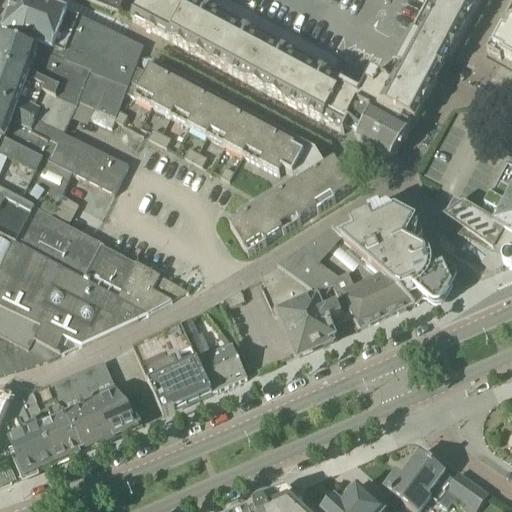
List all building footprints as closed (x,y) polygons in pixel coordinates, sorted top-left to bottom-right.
[(125,97),(130,86),(136,71),(144,51),(80,20),(68,15),(30,0),(15,0),(1,40),(58,61),(57,62),(91,74),(79,108),(115,124),(115,125),(123,129),(127,120),(118,115),(125,97)] [(78,0),(118,16),(125,0),(78,0)] [(143,0),(131,23),(343,136),(349,126),(349,125),(357,107),(372,115),(404,132),(411,135),(415,126),(427,105),(437,86),(445,71),(450,62),(482,0),(143,0)] [(491,47),(487,54),(500,61),(502,58),(511,63),(511,9),(506,20),(510,22),(505,31),(501,29),(492,47),(491,47)] [(0,142),(22,154),(33,123),(57,62),(58,61),(1,40),(0,44),(0,142)] [(125,97),(135,102),(134,103),(280,180),(283,174),(295,180),(299,187),(230,230),(248,260),(266,248),(266,247),(282,237),(283,238),(301,227),(300,226),(317,215),(318,216),(336,205),(335,204),(353,193),(335,164),(325,171),(324,169),(323,169),(324,171),(317,175),(307,158),(311,151),(253,121),(255,115),(238,106),(235,111),(217,101),(219,96),(202,86),(199,92),(181,82),(183,77),(166,67),(163,73),(153,67),(148,77),(140,92),(130,86),(125,97)] [(140,92),(148,77),(136,71),(130,86),(140,92)] [(410,135),(404,132),(372,115),(357,107),(349,125),(349,126),(361,136),(357,144),(377,154),(392,163),(410,135)] [(153,133),(148,143),(166,152),(171,143),(153,133)] [(0,196),(3,198),(11,178),(22,154),(0,142),(0,196)] [(189,153),(184,162),(202,172),(207,163),(189,153)] [(465,211),(464,210),(463,211),(454,206),(447,220),(469,237),(468,240),(503,259),(502,261),(502,262),(502,264),(505,268),(509,269),(511,269),(511,268),(511,255),(511,256),(511,255),(511,170),(507,168),(479,219),(472,216),(473,215),(471,214),(471,215),(470,214),(469,213),(468,214),(467,213),(468,212),(466,211),(466,212),(465,212),(465,211)] [(234,177),(225,172),(220,181),(229,186),(234,177)] [(91,242),(52,222),(3,198),(0,196),(0,244),(147,319),(189,296),(91,242)] [(414,255),(410,245),(408,240),(413,232),(412,231),(413,228),(398,220),(400,217),(389,211),(386,213),(382,215),(381,213),(382,212),(381,211),(350,225),(352,231),(342,242),(342,241),(341,242),(333,235),(332,236),(414,308),(415,309),(416,308),(415,307),(421,300),(432,309),(436,311),(441,310),(444,306),(452,290),(443,271),(436,274),(436,273),(431,276),(424,260),(426,258),(415,253),(414,255)] [(332,236),(279,271),(314,297),(313,297),(328,308),(334,296),(356,334),(397,315),(398,316),(407,307),(409,309),(410,308),(410,309),(411,308),(411,309),(414,308),(332,236)] [(0,311),(11,317),(41,331),(33,344),(61,359),(147,319),(0,244),(0,311)] [(333,331),(349,324),(356,335),(356,334),(334,296),(328,308),(313,297),(314,297),(279,271),(261,282),(261,283),(266,295),(264,296),(263,294),(262,295),(271,316),(272,315),(274,321),(280,319),(299,359),(338,342),(333,331)] [(0,340),(17,350),(47,365),(61,359),(33,344),(41,331),(11,317),(0,311),(0,340)] [(132,352),(163,420),(213,398),(189,344),(181,327),(132,352)] [(213,360),(202,338),(189,344),(213,398),(247,383),(233,350),(213,360)] [(0,356),(17,350),(0,341),(0,356)] [(0,379),(47,365),(17,350),(0,356),(0,379)] [(116,395),(105,369),(104,367),(82,377),(104,427),(105,427),(112,442),(142,430),(116,395)] [(104,427),(82,377),(47,392),(63,415),(67,413),(86,454),(112,442),(105,427),(104,427)] [(37,427),(55,467),(86,454),(67,413),(63,415),(47,392),(38,395),(32,398),(41,420),(35,422),(37,427)] [(32,398),(19,403),(26,419),(28,422),(29,424),(35,422),(41,420),(32,398)] [(2,428),(25,480),(55,467),(37,427),(35,422),(29,424),(28,422),(26,419),(19,403),(12,406),(11,408),(10,411),(2,428)] [(0,433),(2,428),(10,411),(0,408),(0,433)] [(464,511),(479,511),(489,500),(458,478),(457,479),(454,476),(450,481),(445,477),(436,469),(420,457),(403,480),(397,475),(384,492),(411,511),(424,511),(431,503),(443,511),(448,511),(454,504),(464,511)] [(378,511),(357,492),(346,504),(343,500),(337,507),(335,505),(328,511),(378,511)] [(300,511),(303,507),(302,501),(298,497),(293,495),(288,496),(263,504),(263,509),(255,511),(300,511)]
